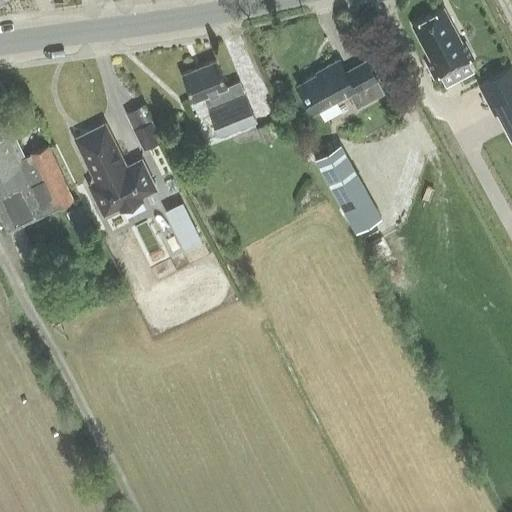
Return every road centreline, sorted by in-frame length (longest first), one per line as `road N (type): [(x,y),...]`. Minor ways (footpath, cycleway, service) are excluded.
road 1 (track): [(0,245),(135,511)]
road 2 (secondary): [(0,47),(282,0)]
